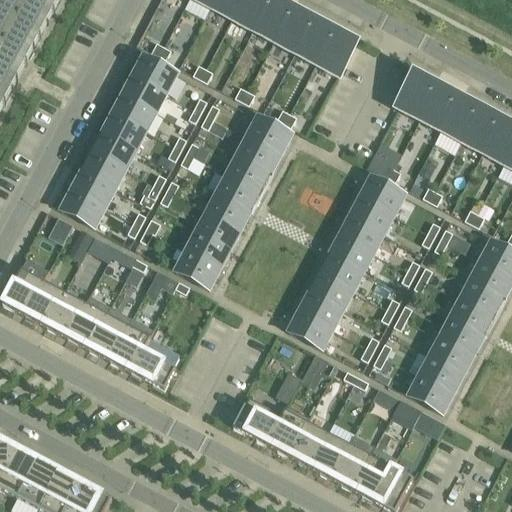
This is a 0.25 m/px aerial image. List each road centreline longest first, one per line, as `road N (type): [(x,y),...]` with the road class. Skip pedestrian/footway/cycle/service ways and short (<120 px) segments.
road 1 (residential): [(130,0),(0,252)]
road 2 (residential): [(185,435),(0,337)]
road 3 (residential): [(0,421),(150,500)]
road 4 (residential): [(326,511),(185,435)]
road 5 (residential): [(341,148),(400,36)]
road 6 (residential): [(400,36),(511,96)]
